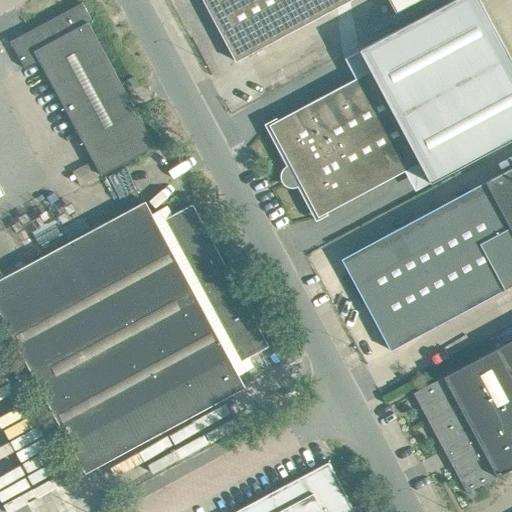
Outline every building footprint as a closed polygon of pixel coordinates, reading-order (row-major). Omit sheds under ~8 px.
[(349,0),(203,0),(236,61),(349,0)] [(452,0),(359,50),(371,71),(419,162),(430,183),(511,138),(511,61),(479,0),(452,0)] [(388,0),(395,12),(418,0),(388,0)] [(155,146),(135,110),(88,23),(91,22),(92,22),(82,2),(81,3),(81,4),(11,41),(11,40),(10,41),(24,67),(39,59),(101,175),(155,146)] [(269,125),(318,216),(419,162),(371,71),(269,125)] [(124,81),(129,91),(138,86),(133,76),(124,81)] [(511,167),(485,182),(511,232),(511,167)] [(511,285),(511,232),(485,182),(481,176),(466,184),(469,190),(394,230),(341,259),(390,350),(490,297),(492,301),(508,293),(505,289),(511,285)] [(0,314),(34,379),(231,276),(192,204),(164,219),(167,224),(159,228),(145,201),(0,278),(0,314)] [(245,387),(235,369),(231,361),(238,357),(241,361),(269,346),(231,276),(34,379),(85,473),(245,387)] [(511,468),(511,339),(413,393),(467,493),(511,468)] [(355,511),(352,507),(328,462),(234,511),(355,511)]
